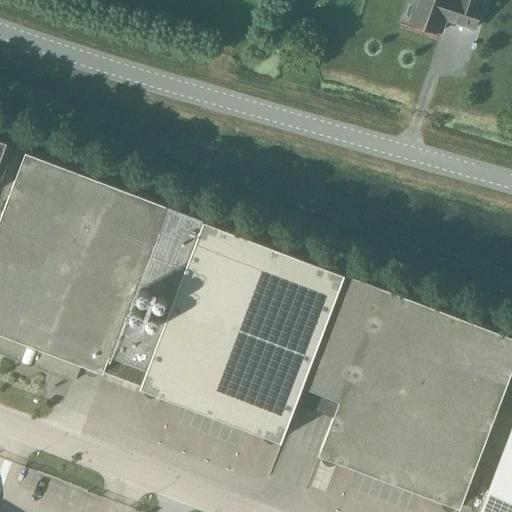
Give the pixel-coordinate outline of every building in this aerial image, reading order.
[(417,0),(415,5),(411,4),(406,16),(411,18),(410,21),(441,32),(446,18),(475,28),(483,5),(482,5),(483,0),(417,0)] [(308,54),(298,51),(295,61),(305,64),(308,54)] [(0,138),(0,163),(8,141),(0,138)] [(27,148),(0,219),(0,352),(75,381),(83,363),(105,371),(112,353),(148,367),(141,385),(284,439),(305,384),(341,397),(320,452),(462,506),(511,374),(511,333),(169,203),(27,148)] [(511,511),(511,430),(481,511),(511,511)]
